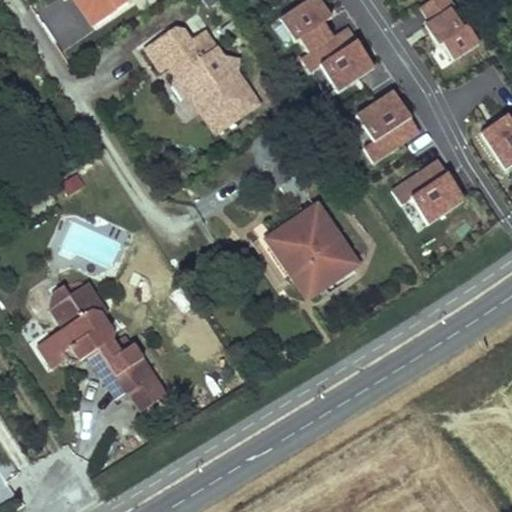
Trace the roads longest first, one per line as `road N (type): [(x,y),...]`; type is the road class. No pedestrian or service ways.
road 1 (tertiary): [(511,295),(157,511)]
road 2 (residential): [(355,0),(483,192)]
road 3 (residential): [(146,192),(18,0)]
